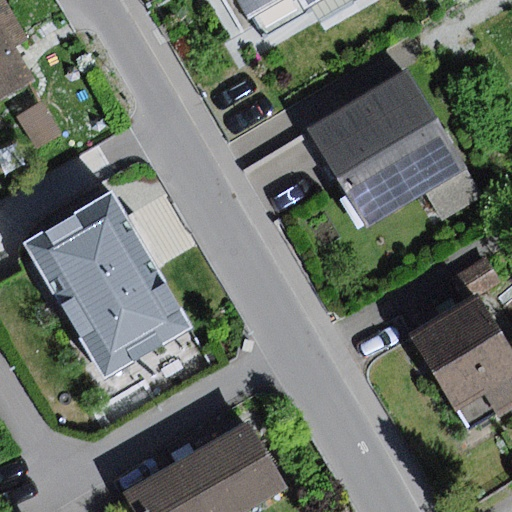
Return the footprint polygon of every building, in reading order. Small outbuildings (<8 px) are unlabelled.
[(0,0),(0,102),(33,84),(5,35),(20,27),(4,0),(0,0)] [(237,0),(248,18),(253,15),(265,36),(310,9),(321,27),(365,0),(237,0)] [(406,71),(308,130),(369,229),(418,199),(467,170),(406,71)] [(483,197),(467,170),(418,199),(435,226),(483,197)] [(193,325),(112,194),(26,247),(108,378),(193,325)] [(486,258),(452,278),(465,300),(499,280),(486,258)] [(415,336),(470,431),(511,406),(511,349),(481,296),(459,309),(454,300),(436,310),(442,321),(415,336)] [(249,420),(125,492),(136,511),(249,511),(289,489),(249,420)]
